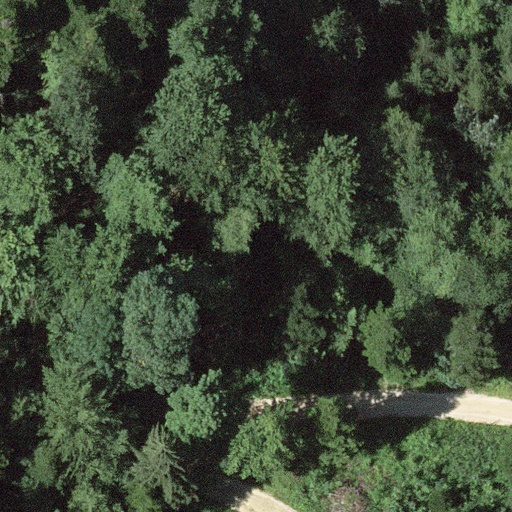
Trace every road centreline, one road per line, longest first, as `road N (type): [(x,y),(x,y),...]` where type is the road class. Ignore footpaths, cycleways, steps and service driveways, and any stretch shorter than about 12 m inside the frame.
road 1 (track): [(403,511),(185,379),(79,366),(0,335)]
road 2 (track): [(185,379),(488,384),(511,396)]
